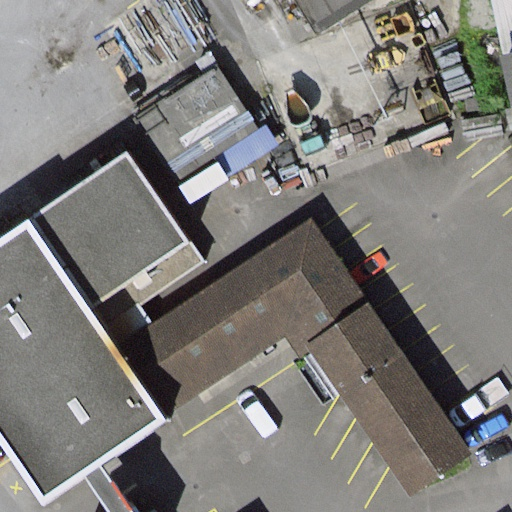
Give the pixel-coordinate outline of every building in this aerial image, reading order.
[(301,0),(320,29),(367,0),(301,0)] [(511,0),(489,0),(501,50),(511,47),(511,0)] [(129,149),(0,237),(0,438),(47,507),(93,475),(113,505),(102,511),(144,511),(111,462),(174,418),(171,413),(110,325),(138,307),(206,260),(129,149)] [(311,216),(149,323),(197,395),(298,328),(410,496),(471,455),(311,216)] [(149,323),(138,307),(110,325),(171,413),(197,395),(149,323)]
